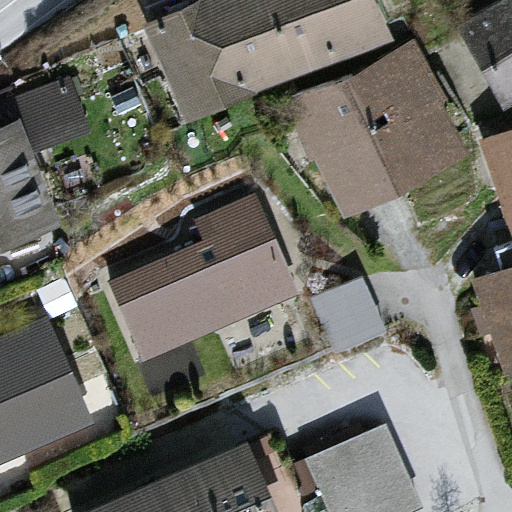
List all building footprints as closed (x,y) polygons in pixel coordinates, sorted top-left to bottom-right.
[(349,0),(196,0),(133,27),(172,118),(365,36),(349,0)] [(511,0),(493,0),(451,24),(497,107),(511,98),(511,0)] [(408,42),(279,105),(331,212),(461,148),(408,42)] [(10,126),(0,129),(0,240),(10,237),(45,224),(10,126)] [(511,132),(472,144),(502,250),(511,247),(511,132)] [(96,279),(133,367),(295,300),(248,185),(176,214),(187,241),(96,279)] [(511,270),(467,284),(495,373),(511,367),(511,270)] [(28,316),(0,329),(0,466),(82,429),(28,316)] [(383,408),(303,444),(333,511),(380,511),(422,493),(383,408)] [(259,511),(231,443),(63,511),(259,511)]
